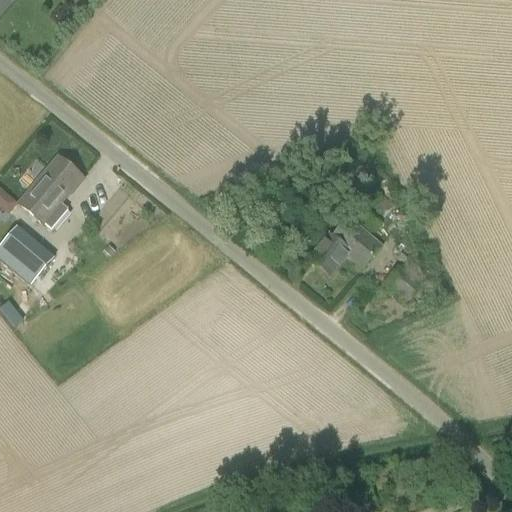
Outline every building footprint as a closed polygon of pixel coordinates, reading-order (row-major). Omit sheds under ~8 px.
[(43,225),(81,179),(58,160),(20,206),(43,225)] [(10,215),(17,205),(0,190),(0,208),(8,216),(10,215)] [(378,195),(356,220),(372,234),(394,209),(378,195)] [(362,270),(381,248),(371,239),(348,219),(310,262),(329,279),(348,258),(362,270)] [(16,228),(0,247),(0,261),(30,287),(54,259),(16,228)] [(392,281),(384,290),(405,307),(428,279),(420,272),(423,269),(410,259),(392,281)] [(342,504),(343,511),(354,511),(352,502),(342,504)]
